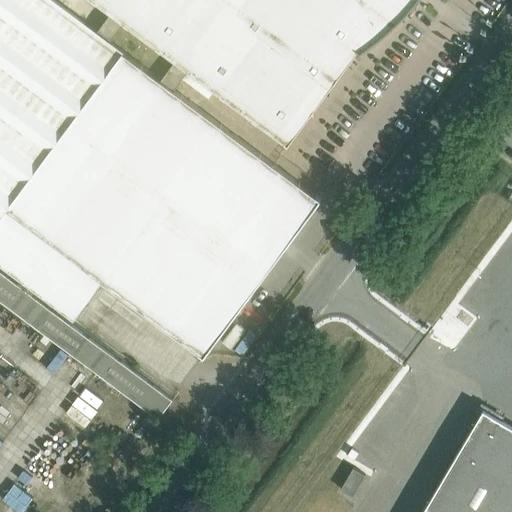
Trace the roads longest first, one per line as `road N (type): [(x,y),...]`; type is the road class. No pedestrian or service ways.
road 1 (unclassified): [(163,511),(511,36)]
road 2 (unknown): [(333,278),(511,402)]
